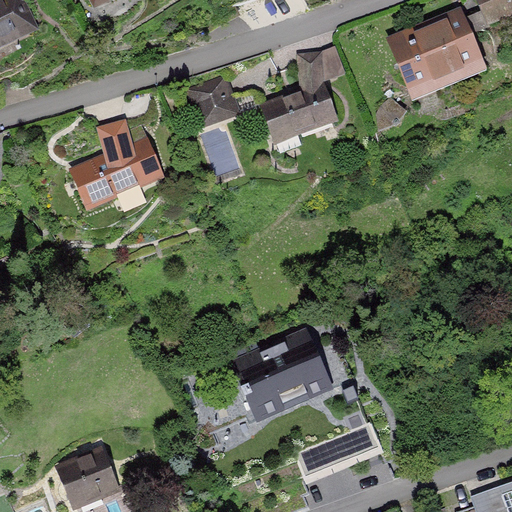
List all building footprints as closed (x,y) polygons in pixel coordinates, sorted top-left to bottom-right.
[(32,0),(10,0),(0,5),(0,55),(48,30),(32,0)] [(107,0),(115,12),(136,0),(107,0)] [(511,0),(478,0),(487,24),(511,15),(511,0)] [(473,17),(401,48),(425,105),(497,74),(473,17)] [(191,84),(198,124),(239,117),(233,77),(191,84)] [(340,78),(274,106),(291,146),(357,119),(340,78)] [(117,157),(82,171),(104,216),(183,179),(161,133),(147,140),(139,123),(107,135),(117,157)] [(0,213),(9,210),(0,188),(0,213)] [(307,327),(231,360),(258,424),(335,391),(307,327)] [(295,456),(307,486),(385,455),(373,425),(295,456)] [(111,449),(68,469),(59,473),(77,511),(128,487),(111,449)] [(511,511),(511,488),(482,499),(486,511),(511,511)]
